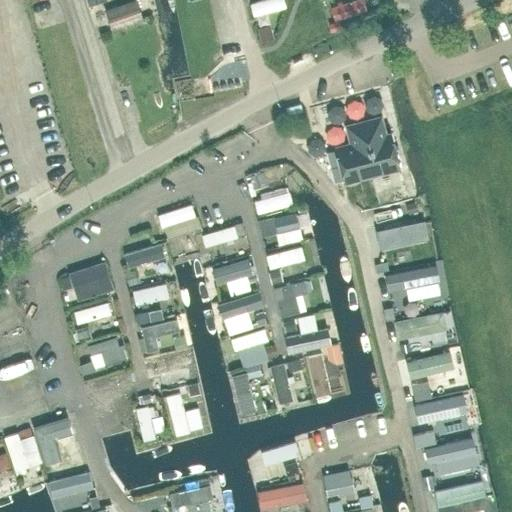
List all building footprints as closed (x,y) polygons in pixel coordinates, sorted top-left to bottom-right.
[(93,0),(80,0),(83,13),(95,11),(93,0)] [(136,0),(106,11),(113,30),(144,19),(136,0)] [(278,0),(266,0),(245,4),(248,17),(280,10),(278,0)] [(334,0),(320,5),(326,22),(361,10),(357,0),(334,0)] [(304,20),(316,17),(313,4),(300,7),(304,20)] [(336,146),(344,180),(398,166),(389,132),(385,133),(382,122),(348,131),(350,142),(336,146)] [(252,215),(287,206),(282,189),(247,198),(252,215)] [(366,224),(402,216),(398,197),(362,205),(366,224)] [(156,227),(188,218),(185,207),(152,216),(156,227)] [(254,240),(292,234),(288,211),(251,217),(254,240)] [(229,227),(198,235),(201,247),(232,239),(229,227)] [(379,262),(417,256),(415,243),(377,249),(379,262)] [(120,254),(124,270),(158,261),(154,245),(120,254)] [(263,270),(300,261),(296,246),(259,256),(263,270)] [(209,283),(244,273),(240,260),(205,270),(209,283)] [(56,276),(64,303),(107,291),(99,264),(56,276)] [(385,288),(387,301),(427,294),(425,281),(385,288)] [(161,286),(124,291),(126,304),(162,300),(161,286)] [(101,303),(67,313),(71,325),(105,315),(101,303)] [(135,329),(140,351),(177,342),(172,321),(135,329)] [(400,351),(429,347),(427,334),(411,336),(409,321),(389,324),(391,341),(399,340),(400,351)] [(293,324),(279,328),(284,351),(316,343),(313,331),(296,335),(293,324)] [(224,338),(227,351),(262,343),(260,331),(224,338)] [(113,340),(84,345),(87,367),(116,362),(113,340)] [(320,353),(301,359),(313,401),(343,393),(330,345),(319,348),(320,353)] [(147,376),(188,366),(185,352),(144,362),(147,376)] [(264,371),(275,390),(288,383),(278,364),(264,371)] [(413,389),(444,382),(441,369),(410,376),(413,389)] [(84,384),(86,395),(115,388),(113,377),(84,384)] [(178,398),(194,399),(194,386),(179,385),(178,398)] [(203,431),(196,401),(179,404),(176,392),(158,396),(167,439),(203,431)] [(143,406),(127,411),(138,445),(154,440),(143,406)] [(441,438),(455,434),(450,419),(437,423),(441,438)] [(55,485),(68,483),(64,458),(51,460),(55,485)] [(332,471),(318,473),(322,496),(348,492),(346,479),(334,481),(332,471)] [(209,511),(215,511),(209,485),(166,495),(169,511),(209,511)] [(71,487),(58,490),(62,505),(75,502),(71,487)] [(362,495),(348,497),(351,509),(364,507),(362,495)]
